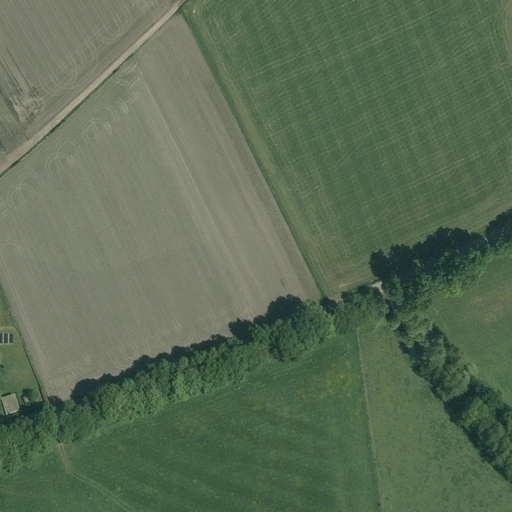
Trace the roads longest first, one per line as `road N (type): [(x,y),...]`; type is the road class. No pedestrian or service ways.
road 1 (unclassified): [(0,430),(203,358),(511,226)]
road 2 (track): [(0,170),(181,0)]
